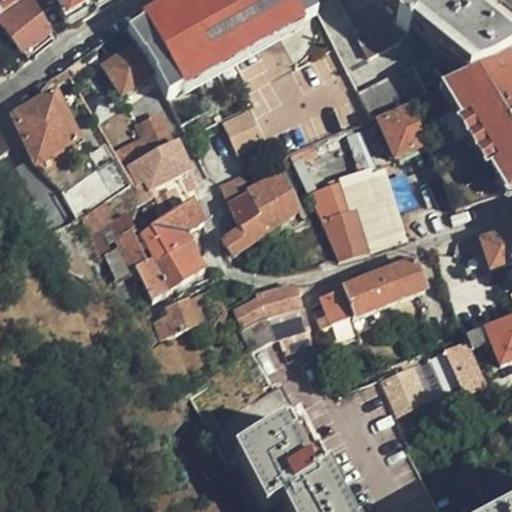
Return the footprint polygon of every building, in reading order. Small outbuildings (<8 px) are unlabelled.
[(13,0),(0,0),(0,22),(21,55),(32,48),(33,50),(49,39),(27,0),(19,0),(15,2),(13,0)] [(53,0),(63,16),(74,10),(78,16),(84,13),(93,7),(92,4),(98,0),(53,0)] [(98,0),(92,4),(93,7),(96,12),(117,0),(98,0)] [(172,29),(138,49),(153,75),(166,97),(220,66),(238,92),(309,46),(287,12),(283,15),(277,6),(278,5),(274,0),(217,0),(208,7),(203,0),(185,0),(164,13),(172,29)] [(511,40),(462,0),(336,0),(366,60),(396,46),(411,26),(474,78),(503,64),(511,59),(511,40)] [(63,16),(59,18),(66,30),(87,17),(84,13),(78,16),(74,10),(63,16)] [(21,55),(27,63),(53,44),(49,39),(33,50),(32,48),(21,55)] [(127,56),(138,49),(136,45),(125,52),(127,56)] [(104,71),(122,95),(153,75),(138,49),(127,56),(104,71)] [(426,149),(456,217),(511,200),(511,74),(503,64),(474,78),(428,102),(409,111),(410,113),(426,149)] [(370,126),(409,111),(428,102),(412,75),(356,96),(370,126)] [(32,98),(23,104),(26,110),(12,116),(35,161),(78,143),(55,98),(35,106),(32,98)] [(250,112),(225,123),(237,149),(262,139),(250,112)] [(395,162),(426,149),(410,113),(380,126),(395,162)] [(152,156),(174,146),(165,123),(143,132),(152,156)] [(189,171),(176,145),(174,146),(152,156),(151,156),(125,168),(142,204),(152,225),(195,205),(181,175),(189,171)] [(113,200),(128,192),(113,163),(97,171),(113,200)] [(252,196),(245,176),(221,186),(239,230),(221,242),(222,243),(222,244),(223,245),(223,246),(224,247),(225,248),(225,249),(226,249),(226,250),(227,251),(228,252),(229,253),(229,254),(230,255),(231,256),(232,257),(232,258),(233,259),(301,215),(285,177),(252,196)] [(349,191),(357,218),(363,216),(371,241),(395,234),(379,181),(349,191)] [(322,194),(343,266),(375,256),(371,241),(363,216),(357,218),(349,191),(348,187),(322,194)] [(104,205),(82,217),(91,233),(113,222),(104,205)] [(185,236),(204,226),(195,205),(152,225),(142,230),(157,261),(189,245),(185,236)] [(135,231),(130,219),(113,227),(119,238),(133,232),(135,231)] [(189,245),(157,261),(150,264),(133,232),(119,238),(116,240),(133,271),(140,268),(156,301),(204,273),(189,245)] [(511,268),(511,235),(482,246),(492,274),(511,268)] [(470,243),(459,246),(457,260),(474,255),(470,243)] [(386,280),(343,296),(352,324),(425,296),(415,269),(395,276),(386,280)] [(383,273),(386,280),(395,276),(393,269),(383,273)] [(234,315),(243,334),(302,313),(298,299),(295,291),(255,301),(257,305),(234,315)] [(352,324),(343,296),(322,304),(329,321),(318,326),(322,336),(352,324)] [(197,327),(186,301),(168,308),(170,316),(156,321),(162,337),(197,327)] [(302,313),(243,334),(253,355),(273,345),(279,343),(284,341),(299,337),(310,334),(302,313)] [(501,369),(511,364),(511,326),(487,337),(501,369)] [(299,337),(302,346),(311,344),(308,335),(299,337)] [(284,341),(279,343),(282,353),(302,346),(299,337),(284,341)] [(459,388),(465,400),(484,391),(465,349),(445,358),(448,364),(459,388)] [(443,366),(441,360),(430,364),(444,394),(459,388),(448,364),(443,366)] [(413,374),(378,389),(393,422),(427,406),(413,374)] [(465,400),(475,423),(495,414),(484,391),(465,400)] [(347,511),(284,394),(220,428),(265,511),(281,503),(286,511),(347,511)]
